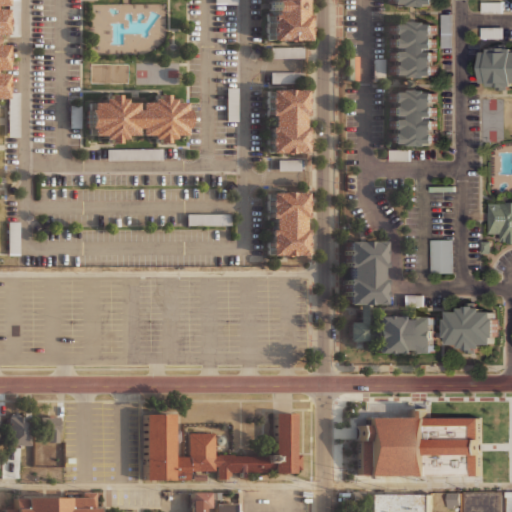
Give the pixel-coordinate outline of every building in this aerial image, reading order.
[(269,0),(269,11),(265,11),(265,38),(278,38),(278,40),(288,40),(288,38),(301,38),(301,12),(298,12),(298,0),(269,0)] [(436,72),(436,63),(434,63),(434,59),(436,59),(436,49),(428,49),(428,45),(435,45),(435,36),(434,36),(434,31),(436,31),(436,22),(428,22),(428,19),(394,20),(394,22),(386,22),(386,32),(388,32),(388,36),(386,36),(386,46),(394,46),(394,49),(387,49),(387,59),(389,59),(389,63),(387,63),(387,73),(394,73),(394,75),(429,75),(429,72),(436,72)] [(503,27),(481,27),(481,35),(503,36),(503,27)] [(302,46),(268,47),(269,58),(302,58),(302,46)] [(484,50),(490,50),(490,46),(511,46),(511,84),(508,84),(508,88),(497,88),(497,84),(491,84),(491,80),(484,80),(484,50)] [(437,141),(437,131),(435,131),(435,127),(436,127),(436,118),(429,118),(429,114),(436,114),(436,104),(434,104),(434,100),(436,100),(436,90),(429,90),(429,88),(394,88),(394,91),(387,91),(387,101),(388,101),(388,104),(387,104),(387,114),(394,114),(394,118),(387,118),(387,128),(389,128),(389,132),(387,132),(387,141),(395,141),(395,144),(429,144),(429,141),(437,141)] [(301,89),(266,89),(266,113),(269,113),(269,125),(265,125),(265,151),(278,151),(278,152),(289,152),(289,151),(302,151),(302,125),(298,125),(298,113),(301,113),(301,89)] [(18,93),(7,92),(7,136),(18,136),(18,93)] [(180,100),(169,100),(169,96),(163,96),(163,93),(153,93),(153,96),(147,96),(147,100),(136,100),(136,107),(132,107),(132,100),(121,100),(121,96),(115,96),(115,93),(104,93),(104,97),(99,97),(99,100),(88,100),(88,107),(85,107),(85,126),(87,126),(87,133),(99,133),(99,137),(104,137),(104,141),(115,141),(115,137),(121,137),(121,133),(132,133),(132,126),(136,126),(136,133),(147,133),(147,137),(152,137),(152,141),(163,141),(164,137),(169,137),(169,133),(181,133),(181,126),(183,126),(183,107),(180,107),(180,100)] [(300,170),(299,159),(276,159),(277,171),(300,170)] [(301,191),(266,191),(266,215),(269,215),(269,228),(265,228),(265,253),(278,253),(278,254),(289,254),(289,253),(302,253),(302,227),(298,227),(298,216),(301,216),(301,191)] [(511,241),(509,241),(509,240),(502,240),(502,239),(500,239),(500,231),(489,231),(489,201),(506,201),(506,200),(511,200),(511,241)] [(8,254),(18,254),(18,237),(8,236),(8,254)] [(490,239),(482,239),(482,252),(490,252),(490,239)] [(435,315),(435,352),(409,352),(409,349),(398,349),(398,352),(372,352),(372,340),(347,340),(347,320),(357,320),(357,303),(343,303),(343,277),(346,277),(346,265),(343,265),(343,240),(380,240),(380,265),(377,265),(377,278),(380,278),(380,303),(367,303),(367,328),(372,328),(372,315),(398,315),(398,318),(409,318),(409,315),(435,315)] [(454,240),(431,240),(431,273),(454,273),(454,240)] [(496,317),(496,336),(493,336),(493,343),(482,343),(482,346),(476,347),(476,352),(467,352),(466,347),(460,347),(460,343),(449,343),(449,336),(446,336),(446,318),(449,318),(449,310),(460,310),(460,306),(466,306),(466,304),(476,304),(476,306),(482,306),(482,310),(494,310),(494,317),(496,317)] [(479,417),(479,475),(355,475),(355,424),(362,424),(362,417),(408,417),(408,408),(427,408),(427,417),(479,417)] [(291,454),(298,454),(298,469),(291,469),(291,472),(271,472),(243,472),(243,476),(240,478),(238,476),(238,472),(228,472),(228,476),(225,476),(225,479),(215,479),(215,466),(212,466),(212,471),(187,471),(187,479),(170,479),(170,480),(140,480),(140,414),(170,414),(170,456),(186,456),(186,433),(212,433),(212,456),(215,456),(215,454),(230,454),(230,456),(264,456),(264,454),(271,454),(271,414),(291,414),(291,454)] [(5,417),(27,417),(27,446),(5,446),(5,417)] [(39,417),(59,417),(59,432),(58,432),(58,443),(47,443),(47,432),(39,432),(39,430),(35,430),(35,420),(39,420),(39,417)] [(351,491),(363,491),(363,500),(351,500),(351,491)] [(4,511),(4,508),(13,508),(13,497),(81,497),(81,492),(95,492),(95,511),(4,511)] [(203,511),(203,508),(210,508),(215,508),(214,511),(237,511),(237,504),(215,504),(215,499),(220,499),(220,492),(215,492),(190,492),(190,511),(203,511)] [(460,505),(454,505),(454,508),(448,508),(448,492),(460,492),(460,505)] [(368,511),(368,494),(431,494),(431,511),(368,511)]
